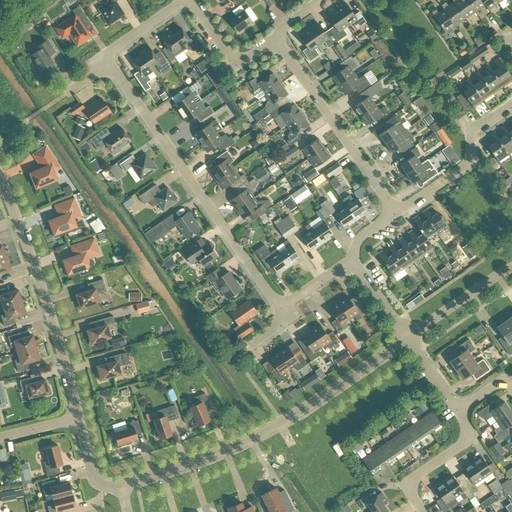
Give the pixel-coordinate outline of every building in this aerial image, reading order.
[(124,14),(115,1),(117,0),(107,0),(109,2),(98,9),(104,18),(103,18),(108,26),(115,21),(115,20),(124,14)] [(437,0),(438,1),(444,10),(444,9),(455,26),(465,19),(454,3),(448,7),(443,0),(437,0)] [(454,3),(465,19),(475,12),(466,0),(451,0),(454,3)] [(466,0),(475,12),(488,10),(485,5),(481,0),(466,0)] [(481,0),(485,5),(488,10),(498,4),(495,0),(481,0)] [(337,10),(348,26),(352,23),(357,29),(366,22),(359,12),(354,15),(346,4),(337,10)] [(56,28),(61,37),(68,32),(77,46),(90,37),(84,28),(91,23),(79,6),(72,11),(75,15),(56,28)] [(429,8),(445,33),(455,26),(444,9),(444,10),(438,13),(433,6),(429,8)] [(331,31),(338,42),(348,35),(343,29),(348,26),(337,10),(328,16),(336,28),(331,31)] [(252,23),(244,11),(230,21),(238,33),(252,23)] [(28,18),(33,27),(40,22),(35,14),(28,18)] [(308,30),(319,45),(324,42),(328,48),(333,45),(318,23),(308,30)] [(181,46),(180,47),(183,51),(188,48),(192,44),(195,49),(197,52),(198,53),(203,49),(194,36),(189,39),(182,29),(173,35),(181,46)] [(302,51),(310,61),(319,55),(315,49),(319,45),(308,30),(299,36),(307,48),(302,51)] [(366,34),(371,41),(377,37),(372,30),(366,34)] [(163,52),(170,62),(175,58),(172,53),(180,47),(181,46),(173,35),(170,31),(161,37),(168,48),(163,52)] [(32,55),(42,70),(52,63),(48,57),(55,52),(47,40),(37,47),(39,51),(32,55)] [(333,47),(342,61),(348,57),(339,43),(333,47)] [(139,52),(142,57),(142,56),(150,67),(155,64),(162,74),(171,68),(161,53),(156,57),(148,46),(139,52)] [(482,56),(489,52),(485,47),(479,51),(482,56)] [(188,48),(183,51),(188,58),(197,52),(195,49),(193,51),(188,48)] [(135,76),(145,91),(150,88),(147,83),(151,80),(148,75),(153,71),(150,67),(142,56),(142,57),(133,63),(140,73),(135,76)] [(332,77),(338,86),(354,75),(351,70),(358,66),(351,56),(340,64),(344,69),(332,77)] [(473,65),(468,58),(459,65),(463,71),(473,65)] [(493,72),(503,87),(511,80),(511,78),(498,58),(494,61),(499,68),(493,72)] [(323,66),(326,70),(331,67),(328,62),(323,66)] [(357,72),(360,77),(371,69),(368,65),(357,72)] [(483,79),(493,94),(503,87),(493,72),(488,65),(484,68),(489,75),(483,79)] [(473,86),(483,101),(493,94),(483,79),(478,72),(474,75),(479,82),(473,86)] [(265,94),(281,83),(278,78),(277,79),(273,73),(262,81),(258,76),(248,82),(255,92),(261,87),(265,94)] [(338,86),(345,95),(356,87),(360,92),(370,85),(364,75),(357,80),(354,75),(338,86)] [(213,83),(217,88),(224,84),(220,78),(213,83)] [(470,103),(473,108),(483,101),(473,86),(468,79),(464,82),(469,89),(463,93),(470,103)] [(174,105),(180,114),(196,103),(193,98),(198,94),(195,90),(200,87),(196,81),(181,91),(185,97),(174,105)] [(365,91),(369,96),(382,87),(378,81),(365,91)] [(268,115),(270,114),(280,107),(277,102),(287,94),(283,88),(284,87),(281,83),(265,94),(269,100),(267,102),(265,107),(266,109),(265,110),(268,115)] [(221,97),(226,93),(221,86),(216,90),(221,97)] [(167,97),(164,92),(159,96),(162,101),(167,97)] [(463,107),(470,103),(463,93),(456,98),(463,107)] [(353,107),(359,116),(375,105),(369,96),(353,107)] [(85,110),(94,123),(110,112),(101,98),(85,110)] [(415,108),(418,106),(420,109),(423,107),(418,99),(411,103),(415,108)] [(196,103),(180,114),(186,123),(198,115),(202,121),(214,113),(209,106),(206,108),(200,100),(196,103)] [(238,109),(232,101),(227,104),(233,112),(238,109)] [(70,110),(73,115),(84,108),(81,103),(70,110)] [(280,115),(287,125),(303,114),(300,110),(299,110),(294,104),(283,112),(280,107),(270,114),(274,119),(280,115)] [(359,116),(366,125),(387,111),(384,107),(379,111),(375,105),(359,116)] [(68,111),(58,118),(65,128),(74,121),(68,111)] [(287,141),(290,146),(302,138),(298,133),(309,125),(305,119),(306,118),(303,114),(287,125),(291,131),(289,132),(287,137),(289,139),(287,141)] [(263,119),(266,124),(272,120),(269,115),(263,119)] [(429,115),(423,119),(428,126),(435,122),(429,115)] [(385,144),(406,129),(405,129),(401,123),(399,124),(394,117),(382,125),(385,130),(379,134),(385,144)] [(194,134),(201,144),(216,133),(222,129),(216,120),(194,134)] [(436,121),(428,127),(432,133),(440,128),(436,121)] [(81,139),(85,126),(78,124),(73,136),(81,139)] [(498,140),(508,155),(511,152),(511,138),(508,133),(503,126),(499,129),(504,136),(498,140)] [(444,127),(438,130),(446,146),(452,144),(444,127)] [(106,129),(90,139),(98,150),(107,144),(114,155),(123,149),(121,147),(130,141),(121,128),(115,133),(112,132),(110,134),(106,129)] [(414,140),(406,129),(385,144),(392,153),(398,148),(401,153),(413,145),(411,142),(414,140)] [(201,144),(207,153),(218,145),(222,151),(235,142),(230,136),(228,138),(225,134),(220,138),(216,133),(201,144)] [(488,147),(498,162),(508,155),(498,140),(494,133),(489,136),(494,143),(488,147)] [(250,144),(255,151),(262,146),(257,139),(250,144)] [(318,139),(302,149),(308,158),(324,148),(318,139)] [(79,147),(84,154),(89,150),(85,143),(79,147)] [(291,150),(295,156),(300,152),(296,146),(291,150)] [(31,178),(36,190),(47,186),(46,182),(56,178),(53,171),(58,167),(45,148),(35,155),(45,169),(32,174),(33,177),(31,178)] [(308,158),(315,168),(330,157),(324,148),(308,158)] [(400,165),(406,174),(427,160),(426,160),(421,164),(416,157),(420,155),(415,148),(403,156),(406,161),(400,165)] [(216,180),(233,168),(230,164),(234,161),(227,151),(216,158),(219,163),(219,165),(210,171),(216,180)] [(152,163),(145,154),(136,161),(132,156),(119,165),(124,172),(132,167),(141,180),(150,173),(150,174),(157,169),(152,163)] [(458,161),(454,154),(446,159),(451,166),(458,161)] [(427,160),(406,174),(413,183),(419,179),(422,184),(438,173),(428,159),(427,160)] [(325,172),(328,177),(342,168),(338,163),(325,172)] [(98,164),(93,167),(96,172),(102,169),(98,164)] [(107,169),(115,181),(123,175),(115,164),(107,169)] [(267,169),(271,175),(278,170),(274,164),(267,169)] [(233,183),(236,188),(247,180),(243,175),(239,177),(233,168),(216,180),(222,189),(231,183),(233,183)] [(313,169),(302,176),(306,183),(318,175),(313,169)] [(248,182),(247,180),(236,188),(240,192),(239,194),(230,200),(236,210),(253,198),(250,193),(253,191),(257,183),(254,178),(248,182)] [(335,178),(329,182),(333,187),(338,183),(335,178)] [(303,186),(289,196),(294,203),(309,193),(303,186)] [(167,187),(157,194),(152,187),(138,197),(144,204),(149,201),(153,207),(158,203),(163,211),(177,201),(176,200),(177,199),(174,194),(173,195),(167,187)] [(354,192),(357,196),(364,190),(362,187),(354,192)] [(128,208),(137,201),(134,196),(125,203),(128,208)] [(295,207),(288,197),(282,202),(289,211),(295,207)] [(85,227),(86,227),(85,226),(84,226),(82,219),(82,218),(74,199),(74,198),(73,198),(68,200),(67,200),(67,201),(69,206),(60,209),(63,217),(51,221),(52,225),(50,226),(54,238),(85,227)] [(257,203),(253,198),(236,210),(243,219),(252,212),(254,213),(257,217),(268,210),(266,208),(272,204),(269,200),(259,201),(257,203)] [(358,199),(346,207),(356,221),(363,215),(362,214),(366,211),(358,199)] [(322,208),(328,216),(335,211),(327,200),(320,204),(322,208)] [(335,215),(343,227),(347,224),(348,226),(356,221),(346,207),(335,215)] [(318,210),(317,214),(321,220),(328,216),(322,208),(318,210)] [(427,220),(438,234),(448,228),(437,213),(431,217),(427,210),(422,213),(427,220)] [(177,225),(187,238),(199,230),(191,219),(193,218),(189,212),(177,220),(173,214),(144,234),(150,244),(177,225)] [(289,216),(282,221),(291,234),(298,230),(289,216)] [(102,217),(92,222),(98,233),(107,228),(102,217)] [(428,241),(438,234),(427,220),(422,224),(417,217),(412,220),(422,234),(428,241)] [(291,234),(282,221),(275,225),(285,239),(291,234)] [(324,222),(313,230),(322,244),(330,238),(329,237),(333,234),(324,222)] [(322,244),(313,230),(309,224),(305,227),(307,231),(308,230),(309,232),(302,237),(310,249),(314,247),(315,249),(322,244)] [(452,252),(468,241),(459,229),(444,240),(452,252)] [(413,241),(423,255),(433,249),(428,241),(422,234),(417,238),(412,231),(408,234),(412,241),(413,241)] [(74,245),(78,257),(65,261),(66,265),(64,265),(68,278),(79,274),(78,269),(89,266),(87,259),(100,255),(94,238),(74,245)] [(403,247),(413,262),(423,255),(413,241),(412,241),(407,245),(402,238),(398,241),(402,248),(403,247)] [(280,253),(289,267),(297,261),(295,260),(299,257),(287,240),(283,243),(286,248),(280,253)] [(213,250),(214,248),(214,246),(213,245),(212,243),(210,243),(208,244),(201,249),(196,241),(182,251),(191,264),(198,259),(203,266),(204,267),(206,268),(208,268),(209,267),(210,266),(211,265),(211,263),(210,261),(217,257),(213,250)] [(462,247),(470,258),(475,255),(467,243),(462,247)] [(393,254),(403,269),(413,262),(403,247),(402,248),(397,251),(392,244),(388,247),(393,254)] [(272,266),(277,273),(280,270),(282,272),(289,267),(280,253),(279,253),(276,249),(270,253),(265,245),(255,251),(268,270),(272,266)] [(378,254),(393,276),(403,269),(393,254),(387,258),(382,251),(378,254)] [(163,261),(169,269),(176,264),(170,256),(163,261)] [(0,278),(1,278),(0,275),(0,272),(10,268),(6,257),(0,258),(0,278)] [(450,264),(454,269),(459,265),(455,260),(450,264)] [(445,267),(439,271),(445,279),(451,275),(445,267)] [(207,276),(212,283),(215,281),(227,299),(241,290),(229,272),(222,276),(217,269),(207,276)] [(77,303),(79,310),(85,308),(84,306),(100,301),(97,294),(106,291),(103,279),(87,284),(89,291),(77,295),(79,302),(77,303)] [(0,302),(2,301),(4,308),(22,302),(18,290),(6,294),(5,288),(0,289),(0,302)] [(128,292),(128,301),(141,301),(141,292),(128,292)] [(405,302),(410,309),(423,300),(419,294),(419,293),(406,302),(405,302)] [(338,302),(349,319),(354,316),(357,321),(367,314),(360,304),(355,307),(347,296),(338,302)] [(135,304),(138,313),(150,309),(149,309),(153,308),(151,300),(147,301),(135,304)] [(239,325),(241,328),(236,332),(240,338),(252,330),(246,320),(257,313),(249,301),(230,313),(239,325)] [(1,316),(5,327),(16,323),(14,317),(26,313),(22,302),(4,308),(6,314),(1,316)] [(331,323),(338,333),(348,327),(345,322),(349,319),(338,302),(329,309),(336,319),(331,323)] [(209,315),(205,310),(200,313),(204,318),(209,315)] [(112,324),(115,323),(113,316),(99,320),(101,327),(88,330),(90,338),(88,338),(90,346),(96,344),(95,342),(111,338),(108,330),(114,329),(112,324)] [(511,328),(507,320),(497,327),(503,336),(498,339),(509,355),(511,353),(511,328)] [(311,331),(322,347),(326,344),(329,349),(339,342),(332,332),(327,335),(320,324),(311,331)] [(322,347),(311,331),(301,337),(309,348),(304,351),(311,361),(319,356),(320,357),(326,354),(321,347),(322,347)] [(16,346),(18,353),(36,347),(33,335),(21,339),(19,333),(8,337),(11,348),(16,346)] [(357,350),(348,335),(342,339),(351,353),(357,350)] [(117,338),(119,346),(125,344),(123,336),(117,338)] [(450,361),(456,370),(473,359),(469,354),(476,349),(469,340),(454,350),(458,355),(450,361)] [(279,352),(290,369),(294,366),(297,371),(307,364),(300,354),(295,357),(288,346),(279,352)] [(15,360),(18,372),(29,368),(28,363),(40,359),(36,347),(18,353),(20,359),(15,360)] [(345,362),(351,358),(346,350),(340,354),(345,362)] [(272,373),(279,383),(289,377),(285,372),(290,369),(279,352),(270,359),(277,369),(272,373)] [(126,353),(109,357),(111,363),(98,366),(100,374),(98,374),(100,381),(105,380),(105,378),(120,374),(118,367),(129,364),(126,353)] [(471,374),(475,380),(490,370),(483,359),(476,364),(473,359),(456,370),(462,380),(471,374)] [(312,385),(320,379),(317,375),(309,381),(312,385)] [(22,392),(27,391),(29,398),(45,394),(45,396),(51,394),(49,387),(47,387),(45,380),(32,383),(31,378),(19,381),(22,392)] [(120,391),(121,395),(125,397),(129,396),(127,389),(120,391)] [(193,418),(192,420),(192,422),(193,424),(194,425),(196,426),(198,425),(210,421),(204,408),(210,405),(205,393),(193,398),(196,405),(190,407),(195,417),(193,418)] [(286,402),(291,399),(287,394),(282,397),(286,402)] [(496,421),(511,411),(504,402),(493,410),(489,405),(477,413),(481,418),(484,416),(487,420),(492,416),(496,421)] [(415,409),(419,415),(427,409),(423,403),(415,409)] [(179,418),(175,405),(157,411),(159,418),(154,420),(157,430),(156,431),(154,433),(154,435),(155,437),(156,438),(158,439),(160,439),(172,435),(167,422),(179,418)] [(433,411),(421,420),(430,433),(434,430),(436,431),(443,426),(433,411)] [(493,436),(497,442),(509,434),(505,428),(511,423),(511,413),(511,411),(496,421),(499,427),(494,430),(496,434),(493,436)] [(404,417),(407,421),(413,417),(410,412),(404,417)] [(138,420),(126,424),(127,429),(114,433),(116,437),(113,438),(116,448),(127,445),(128,445),(127,442),(137,439),(136,435),(142,433),(138,420)] [(421,420),(409,428),(420,442),(427,438),(425,436),(430,433),(421,420)] [(397,422),(392,425),(392,426),(395,430),(400,427),(397,422)] [(409,428),(398,436),(407,449),(411,445),(412,447),(420,442),(409,428)] [(380,433),(383,437),(389,433),(386,429),(380,433)] [(398,436),(386,444),(396,458),(404,453),(402,452),(407,449),(398,436)] [(361,443),(361,442),(354,446),(354,447),(357,452),(364,447),(361,443)] [(489,448),(496,458),(504,452),(498,442),(489,448)] [(386,444),(375,451),(383,464),(388,461),(389,463),(396,458),(386,444)] [(43,455),(44,456),(46,457),(48,457),(49,461),(44,463),(47,476),(60,473),(58,466),(62,464),(58,445),(46,448),(44,449),(43,451),(42,453),(43,455)] [(363,460),(373,475),(380,469),(379,467),(383,464),(375,451),(363,460)] [(481,457),(472,463),(483,479),(492,473),(495,478),(501,474),(494,464),(489,468),(481,457)] [(470,480),(465,484),(472,493),(477,490),(474,485),(483,479),(472,463),(463,469),(470,480)] [(444,482),(455,498),(460,495),(463,500),(467,497),(469,500),(475,497),(472,493),(465,484),(460,487),(453,476),(444,482)] [(52,494),(53,499),(72,494),(69,483),(56,486),(55,480),(42,483),(45,496),(52,494)] [(437,503),(443,511),(445,511),(449,509),(446,504),(455,498),(444,482),(435,489),(442,500),(437,503)] [(500,484),(492,490),(495,494),(503,489),(500,484)] [(266,511),(281,511),(286,509),(287,511),(290,511),(294,510),(286,494),(280,496),(276,488),(262,495),(269,509),(266,511)] [(15,489),(0,493),(2,502),(17,499),(15,489)] [(368,507),(372,511),(371,511),(372,511),(383,504),(383,505),(388,502),(381,492),(370,500),(367,495),(357,502),(363,510),(368,507)] [(494,493),(487,498),(491,503),(497,499),(494,493)] [(47,506),(48,511),(62,511),(62,509),(75,506),(72,494),(53,499),(55,504),(47,506)] [(481,509),(491,503),(487,498),(478,504),(481,509)] [(254,511),(252,506),(244,509),(242,503),(228,508),(229,511),(254,511)]
